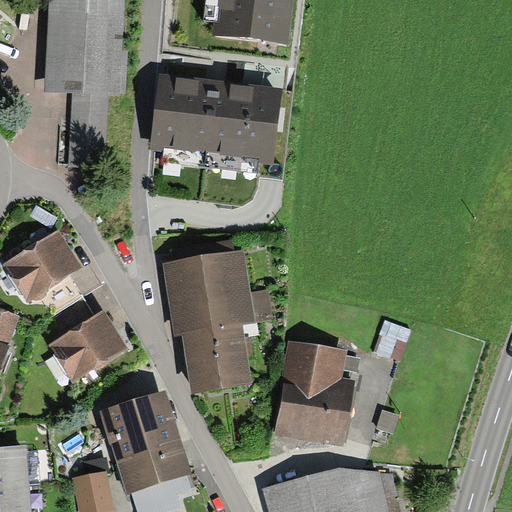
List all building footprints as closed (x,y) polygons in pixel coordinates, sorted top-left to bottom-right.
[(123,0),(50,0),(45,94),(73,96),(69,170),(106,172),(110,98),(118,99),(123,0)] [(293,0),(219,0),(215,39),(288,48),(293,0)] [(272,169),(281,93),(161,78),(151,154),(272,169)] [(58,237),(6,268),(27,306),(44,296),(56,314),(82,299),(71,282),(82,275),(58,237)] [(183,340),(192,399),(252,391),(243,330),(255,328),(245,256),(164,267),(175,341),(183,340)] [(50,348),(73,386),(127,353),(105,316),(96,321),(82,299),(56,314),(69,336),(50,348)] [(0,378),(11,350),(8,349),(20,319),(0,311),(0,378)] [(402,362),(414,331),(390,322),(378,353),(402,362)] [(273,439),(345,451),(360,360),(288,348),(273,439)] [(166,397),(103,417),(127,499),(192,480),(166,397)] [(377,430),(388,433),(393,418),(382,414),(377,430)] [(0,452),(0,489),(28,487),(26,451),(0,452)] [(266,492),(270,511),(387,511),(381,474),(339,472),(266,492)] [(78,511),(114,511),(107,473),(72,480),(78,511)] [(0,511),(30,511),(28,487),(0,489),(0,511)]
